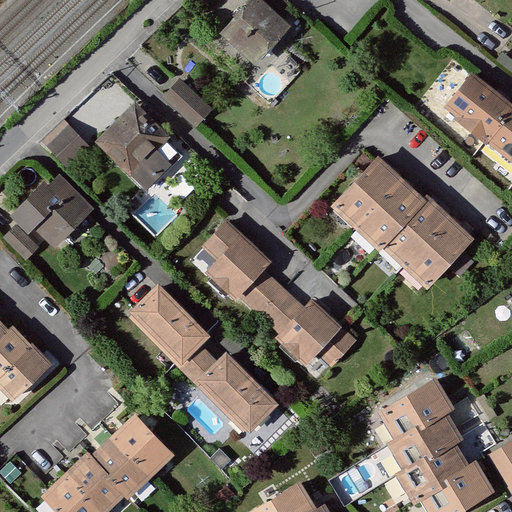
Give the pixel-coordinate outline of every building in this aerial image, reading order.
[(292,24),(266,0),(251,0),(224,28),(257,60),(292,24)] [(511,74),(511,59),(505,54),(497,64),(511,75),(511,74)] [(511,102),(465,68),(438,105),(511,160),(511,102)] [(212,103),(179,76),(162,96),(195,123),(212,103)] [(165,130),(127,95),(87,140),(143,191),(172,159),(154,142),(165,130)] [(84,146),(61,120),(38,140),(61,167),(84,146)] [(474,239),(376,156),(332,207),(430,291),(450,267),(463,278),(476,263),(463,252),(474,239)] [(90,212),(56,180),(50,186),(45,182),(12,216),(29,232),(34,228),(54,248),(90,212)] [(267,254),(223,215),(199,241),(215,255),(205,266),(272,325),(266,331),(300,362),(312,349),(332,367),(359,336),(307,290),(296,302),(256,266),(267,254)] [(37,246),(16,223),(3,236),(24,258),(37,246)] [(202,328),(154,282),(129,309),(172,350),(168,355),(190,376),(195,374),(247,424),(274,397),(222,347),(217,353),(197,334),(202,328)] [(0,323),(0,391),(11,403),(51,365),(10,322),(4,327),(0,323)] [(450,404),(435,378),(383,408),(396,431),(388,436),(404,463),(391,470),(414,508),(422,504),(426,511),(456,511),(495,489),(477,457),(460,467),(444,440),(454,435),(439,410),(450,404)] [(170,453),(131,414),(88,456),(83,451),(37,496),(53,511),(97,511),(117,492),(124,499),(170,453)] [(331,451),(321,435),(307,443),(317,460),(331,451)] [(511,440),(489,454),(511,490),(511,440)] [(21,475),(11,464),(0,474),(11,485),(21,475)] [(309,500),(296,476),(239,506),(242,511),(328,511),(319,494),(309,500)]
